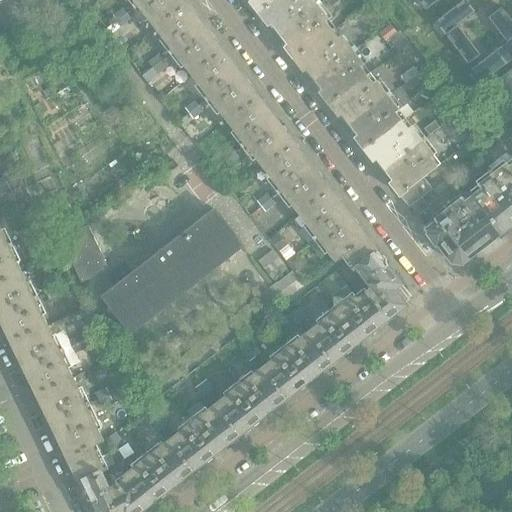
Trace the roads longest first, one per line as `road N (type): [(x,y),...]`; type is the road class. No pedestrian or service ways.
road 1 (residential): [(217,0),(464,318)]
road 2 (secondary): [(464,318),(210,511)]
road 3 (secondary): [(324,511),(511,367)]
road 4 (residential): [(63,511),(0,381)]
